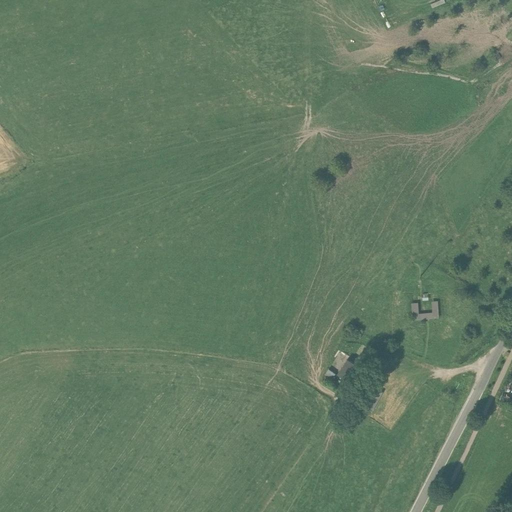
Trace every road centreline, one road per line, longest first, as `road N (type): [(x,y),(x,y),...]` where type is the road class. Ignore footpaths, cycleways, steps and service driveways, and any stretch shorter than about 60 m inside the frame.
road 1 (tertiary): [(511,324),(415,511)]
road 2 (track): [(494,359),(451,373),(357,341)]
